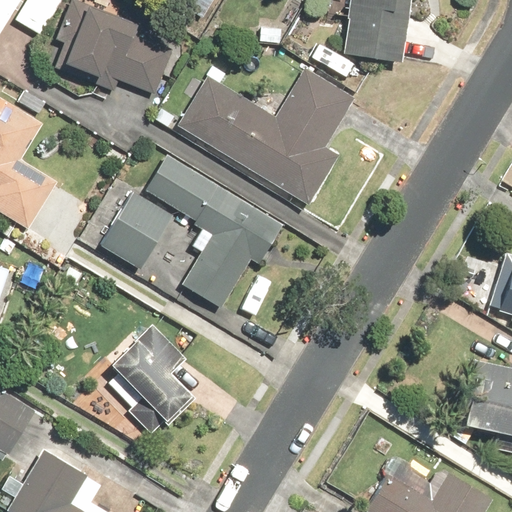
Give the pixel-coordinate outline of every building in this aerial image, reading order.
[(0,0),(0,33),(19,0),(0,0)] [(24,0),(13,19),(41,35),(61,0),(24,0)] [(134,22),(76,0),(70,0),(55,39),(63,43),(54,67),(115,90),(119,81),(154,95),(173,47),(131,31),(134,22)] [(200,19),(210,0),(165,0),(200,19)] [(409,0),(346,0),(344,18),(347,18),(341,53),(400,62),(409,0)] [(205,76),(175,126),(308,204),(338,155),(325,147),(355,96),(304,65),(273,116),(205,76)] [(0,97),(0,211),(29,229),(58,182),(20,159),(42,123),(0,97)] [(282,223),(165,153),(143,189),(194,220),(192,224),(210,234),(180,283),(221,307),(250,258),(258,263),(282,223)] [(132,191),(99,243),(142,270),(175,217),(132,191)] [(511,254),(505,252),(488,305),(499,309),(498,310),(511,314),(509,322),(511,322),(511,254)] [(0,294),(9,271),(0,267),(0,294)] [(185,359),(151,323),(108,363),(140,396),(126,409),(150,434),(164,421),(167,425),(195,399),(171,372),(185,359)] [(511,369),(474,361),(462,423),(511,432),(511,369)] [(0,389),(0,449),(9,455),(35,410),(0,389)] [(41,448),(3,511),(5,511),(83,511),(69,504),(86,475),(41,448)] [(484,511),(493,499),(448,471),(431,499),(387,471),(362,510),(365,511),(484,511)]
